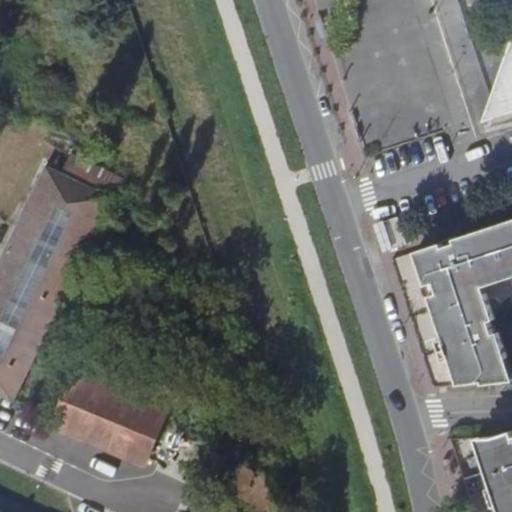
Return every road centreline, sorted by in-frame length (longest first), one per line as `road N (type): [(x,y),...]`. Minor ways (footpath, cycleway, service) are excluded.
road 1 (tertiary): [(335,210),(264,0)]
road 2 (tertiary): [(400,416),(335,210)]
road 3 (unclassified): [(511,151),(335,210)]
road 4 (unknown): [(411,0),(464,166)]
